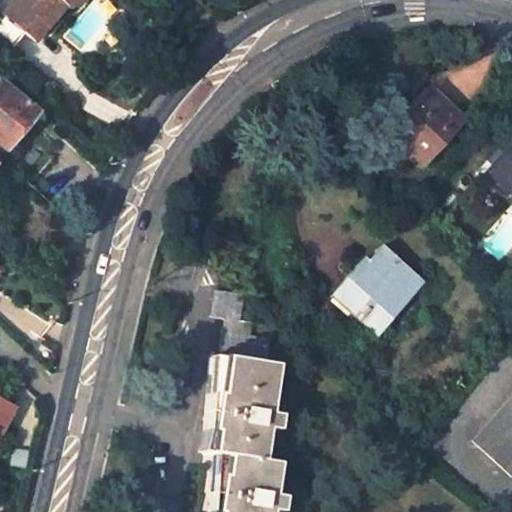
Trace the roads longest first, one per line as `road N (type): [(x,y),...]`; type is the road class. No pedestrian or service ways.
road 1 (primary): [(355,0),(315,11),(236,57),(165,139),(116,253),(81,404)]
road 2 (unknown): [(511,370),(461,419),(454,438),(459,453),(511,495)]
road 3 (unknown): [(165,139),(66,74),(54,61),(50,31)]
road 4 (residential): [(205,267),(178,430)]
